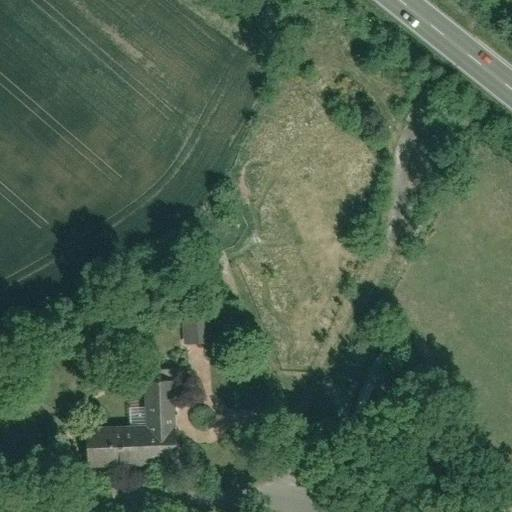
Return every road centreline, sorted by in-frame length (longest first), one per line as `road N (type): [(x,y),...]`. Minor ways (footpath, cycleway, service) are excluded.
road 1 (residential): [(0,506),(253,490),(291,494),(329,511)]
road 2 (primary): [(401,0),(511,89)]
